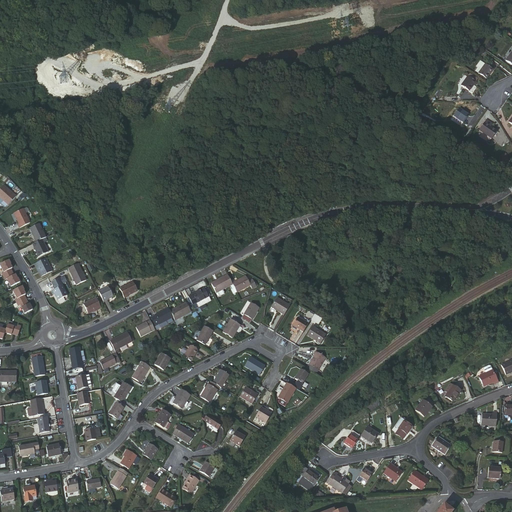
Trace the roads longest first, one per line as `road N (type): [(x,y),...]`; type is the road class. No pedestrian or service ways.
road 1 (residential): [(470,209),(381,206),(307,220),(83,331),(60,332)]
road 2 (residential): [(129,424),(172,379),(250,343)]
road 3 (residential): [(511,495),(471,507),(447,489),(418,444)]
road 4 (residential): [(72,462),(51,343)]
